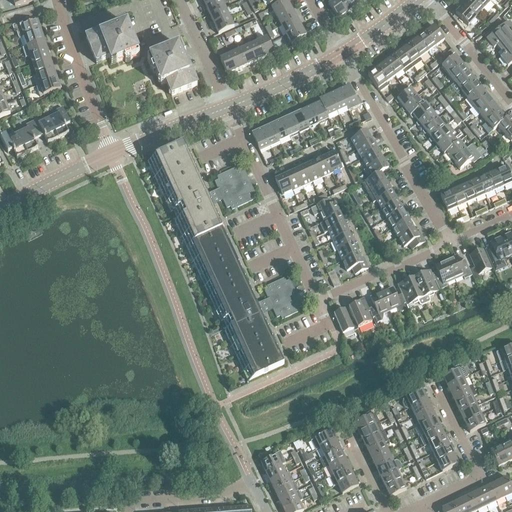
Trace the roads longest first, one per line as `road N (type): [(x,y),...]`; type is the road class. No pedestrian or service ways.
road 1 (residential): [(449,247),(343,55)]
road 2 (residential): [(227,110),(322,304)]
road 3 (residential): [(426,503),(480,477),(433,385)]
road 4 (residential): [(113,157),(60,6)]
road 5 (residential): [(322,304),(449,247)]
road 6 (residential): [(511,100),(428,0)]
road 7 (tertiary): [(227,110),(343,55)]
road 8 (residential): [(128,508),(253,483)]
road 9 (tertiary): [(0,211),(113,157)]
road 10 (tertiary): [(113,157),(227,110)]
